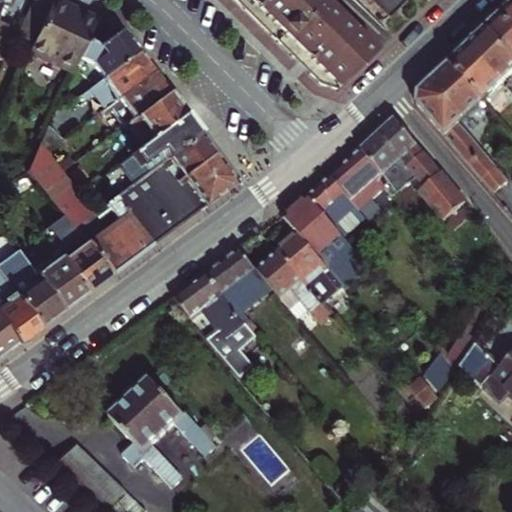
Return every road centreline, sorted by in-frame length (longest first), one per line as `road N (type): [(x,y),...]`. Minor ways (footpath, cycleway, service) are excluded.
road 1 (residential): [(311,155),(0,382)]
road 2 (residential): [(311,155),(154,0)]
road 3 (residential): [(390,90),(511,235)]
road 4 (residential): [(483,0),(390,90)]
